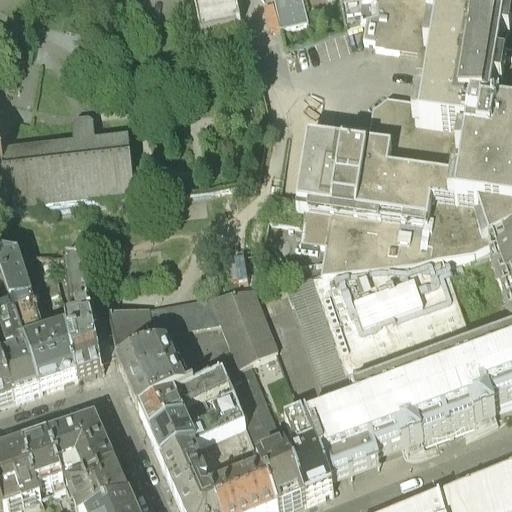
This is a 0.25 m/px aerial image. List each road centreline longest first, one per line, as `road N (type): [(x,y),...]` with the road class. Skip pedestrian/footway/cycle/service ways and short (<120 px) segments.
road 1 (residential): [(0,435),(108,398),(158,511)]
road 2 (residential): [(356,511),(511,450)]
